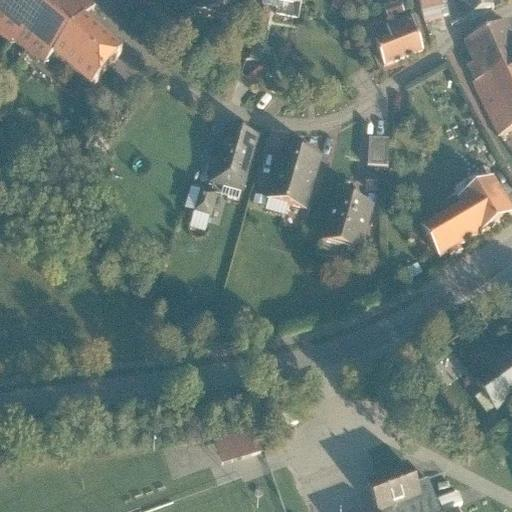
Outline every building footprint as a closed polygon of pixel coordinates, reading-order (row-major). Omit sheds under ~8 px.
[(73,34),(90,10),(77,0),(0,0),(0,44),(37,75),(44,68),(73,34)] [(240,0),(189,0),(181,27),(227,41),(240,0)] [(359,0),(338,0),(339,16),(360,15),(359,0)] [(449,0),(439,2),(444,25),(493,15),(489,0),(449,0)] [(387,9),(390,20),(407,16),(404,5),(387,9)] [(427,52),(415,19),(379,32),(384,46),(374,49),(381,69),(427,52)] [(77,97),(107,62),(73,34),(44,68),(77,97)] [(503,34),(460,52),(498,141),(511,135),(511,48),(509,49),(503,34)] [(241,198),(257,144),(225,134),(209,188),(241,198)] [(377,146),(361,146),(361,176),(377,176),(377,146)] [(318,165),(282,153),(263,208),(300,220),(318,165)] [(508,214),(490,183),(408,230),(425,261),(508,214)] [(201,187),(190,213),(212,222),(223,196),(201,187)] [(368,212),(331,204),(320,255),(357,263),(368,212)] [(511,353),(466,386),(491,420),(511,404),(511,353)] [(292,405),(263,415),(272,440),(301,430),(292,405)] [(218,441),(222,464),(255,459),(251,435),(218,441)] [(409,492),(404,477),(361,491),(367,511),(439,511),(430,486),(409,492)] [(441,501),(445,511),(463,504),(459,494),(441,501)]
